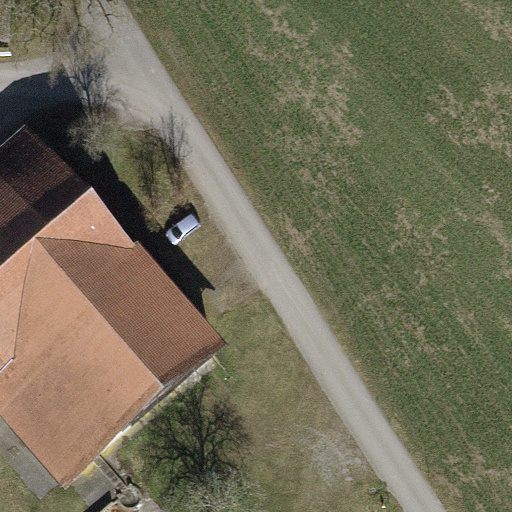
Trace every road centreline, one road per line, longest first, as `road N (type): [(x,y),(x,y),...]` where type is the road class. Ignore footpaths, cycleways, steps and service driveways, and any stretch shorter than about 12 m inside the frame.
road 1 (track): [(426,511),(171,111)]
road 2 (track): [(98,0),(171,111),(0,114)]
